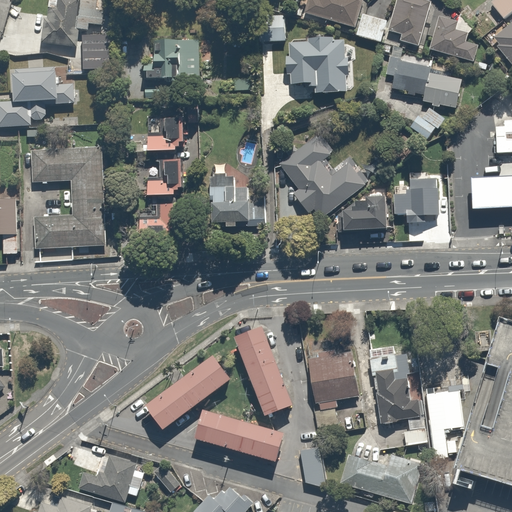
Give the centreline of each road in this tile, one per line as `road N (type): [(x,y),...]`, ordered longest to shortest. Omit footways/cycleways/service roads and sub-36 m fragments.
road 1 (secondary): [(262,282),(511,268)]
road 2 (secondary): [(30,279),(237,268),(262,282)]
road 3 (tertiary): [(124,353),(66,412),(0,461)]
